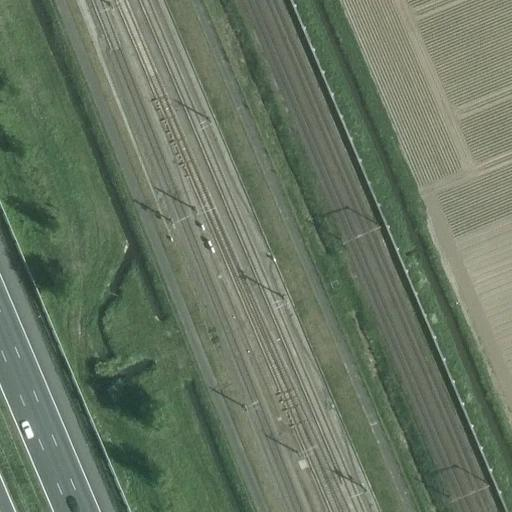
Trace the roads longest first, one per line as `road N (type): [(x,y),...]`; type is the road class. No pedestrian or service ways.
road 1 (track): [(219,511),(178,448),(117,428),(88,393),(71,206),(0,27)]
road 2 (motorway): [(74,511),(0,334)]
